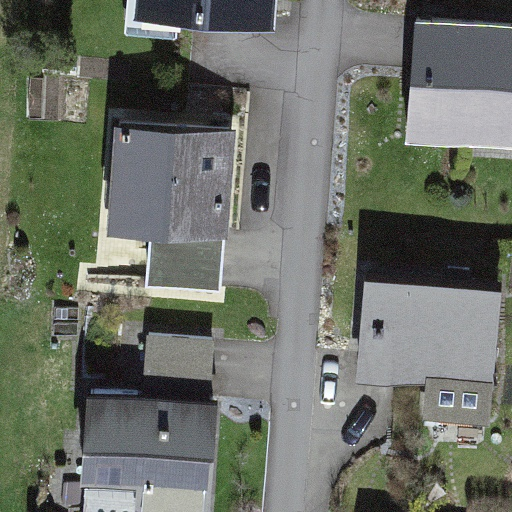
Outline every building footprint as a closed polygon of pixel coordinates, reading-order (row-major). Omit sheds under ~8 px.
[(275,0),(122,0),(121,17),(139,18),(274,26),(275,0)] [(511,139),(511,23),(406,14),(396,129),(511,139)] [(220,231),(224,126),(99,121),(95,226),(142,228),(139,287),(217,290),(220,231)] [(348,376),(416,378),(415,417),(481,419),(482,379),(485,269),(351,266),(348,376)] [(209,511),(213,400),(215,338),(137,336),(135,398),(68,396),(64,511),(209,511)]
